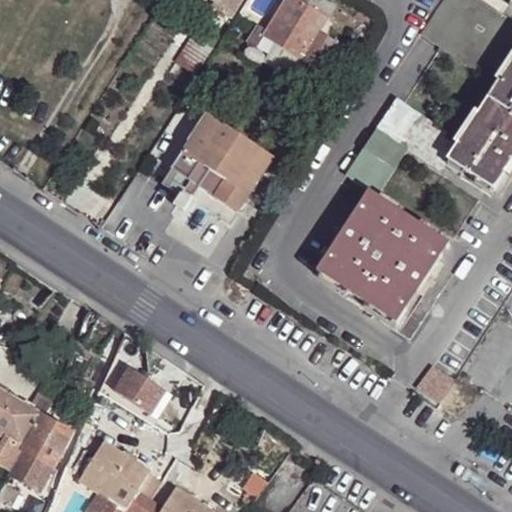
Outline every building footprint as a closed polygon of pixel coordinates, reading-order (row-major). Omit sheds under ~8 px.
[(207,0),(216,5),(213,11),(230,22),(242,0),(207,0)] [(329,19),(328,19),(297,0),(287,0),(268,32),(260,27),(256,35),(263,40),(253,57),(290,80),(301,63),(318,73),(336,44),(319,34),(329,19)] [(310,0),(309,2),(305,0),(297,0),(328,19),(336,5),(327,0),(310,0)] [(511,4),(505,0),(443,0),(420,35),(497,85),(500,82),(502,84),(511,68),(511,4)] [(263,40),(256,35),(245,52),(253,57),(263,40)] [(198,72),(214,49),(195,36),(179,60),(198,72)] [(511,68),(502,84),(500,82),(497,85),(479,114),(482,116),(461,147),(457,145),(456,146),(448,162),(493,192),(511,164),(510,163),(511,158),(511,68)] [(444,169),(448,162),(456,146),(398,110),(349,180),(368,194),(370,194),(405,144),(444,169)] [(270,163),(204,120),(171,172),(238,213),(270,163)] [(448,246),(370,194),(368,194),(316,275),(395,325),(415,294),(427,276),(448,246)] [(432,280),(427,276),(415,294),(420,298),(432,280)] [(116,330),(100,319),(84,344),(100,355),(116,330)] [(129,371),(114,394),(150,417),(164,395),(169,397),(184,374),(163,361),(149,383),(129,371)] [(416,389),(435,403),(451,382),(432,368),(416,389)] [(44,418),(52,403),(37,396),(31,408),(0,390),(0,465),(13,473),(25,452),(44,418)] [(44,418),(25,452),(52,468),(54,469),(73,435),(44,418)] [(139,511),(149,498),(159,481),(147,473),(103,444),(80,479),(99,491),(109,497),(124,508),(121,511),(139,511)] [(13,473),(40,489),(52,468),(25,452),(13,473)] [(99,511),(109,497),(99,491),(85,511),(99,511)] [(162,507),(149,498),(139,511),(206,511),(173,491),(162,507)] [(121,511),(124,508),(109,497),(99,511),(121,511)] [(31,511),(41,511),(45,503),(36,500),(31,511)]
